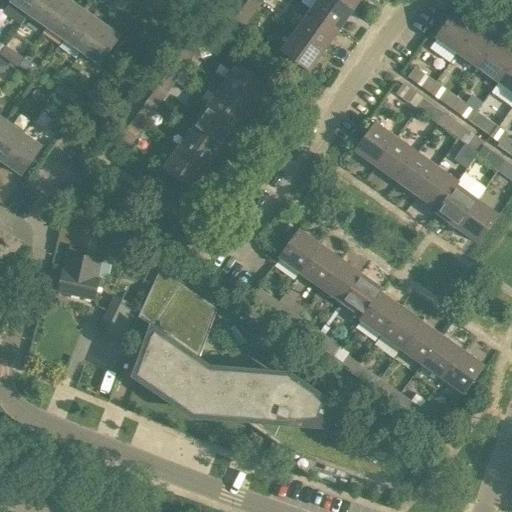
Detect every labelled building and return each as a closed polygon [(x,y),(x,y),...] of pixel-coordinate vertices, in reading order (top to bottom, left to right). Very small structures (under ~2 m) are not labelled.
[(10,0),(8,3),(27,16),(38,0),(10,0)] [(38,0),(27,16),(44,28),(64,0),(38,0)] [(67,0),(64,0),(44,28),(62,41),(83,11),(67,0)] [(122,0),(116,0),(116,1),(113,6),(122,13),(128,4),(122,0)] [(244,26),(259,5),(251,0),(247,0),(234,19),(244,26)] [(316,0),(309,11),(338,31),(353,10),(338,0),(316,0)] [(338,0),(353,10),(360,0),(338,0)] [(435,38),(444,45),(426,71),(437,79),(456,53),(476,25),(455,10),(435,38)] [(83,11),(62,41),(80,53),(100,23),(83,11)] [(294,31),(323,52),(338,31),(309,11),(294,31)] [(120,37),(100,23),(80,53),(99,66),(120,37)] [(476,25),(456,53),(477,68),(497,39),(476,25)] [(309,72),(323,52),(294,31),(280,51),(309,72)] [(194,35),(179,56),(189,63),(204,42),(194,35)] [(498,83),(511,63),(511,49),(497,39),(477,68),(498,83)] [(0,53),(0,54),(9,61),(14,53),(5,47),(0,53)] [(174,84),(189,63),(179,56),(164,77),(174,84)] [(25,58),(19,66),(30,74),(36,66),(25,58)] [(511,63),(498,83),(511,92),(511,63)] [(236,64),(221,86),(250,107),(265,85),(236,64)] [(407,78),(430,94),(437,85),(413,68),(410,74),(407,78)] [(159,104),(174,84),(164,77),(149,97),(159,104)] [(66,89),(59,84),(53,92),(61,97),(66,89)] [(395,95),(416,110),(423,100),(402,85),(399,90),(395,95)] [(437,85),(430,94),(452,110),(459,101),(437,85)] [(206,107),(235,128),(250,107),(221,86),(206,107)] [(144,125),(159,104),(149,97),(134,118),(144,125)] [(444,114),(423,100),(416,110),(437,124),(444,114)] [(459,101),(452,110),(475,127),(482,117),(459,101)] [(191,128),(220,149),(235,128),(206,107),(191,128)] [(437,124),(450,134),(457,124),(444,114),(437,124)] [(505,134),(482,117),(475,127),(490,138),(498,143),(503,137),(505,134)] [(129,146),(144,125),(134,118),(119,139),(129,146)] [(5,121),(0,128),(0,162),(2,164),(23,134),(5,121)] [(354,152),(376,167),(397,137),(375,122),(365,136),(354,152)] [(176,149),(205,169),(220,149),(191,128),(176,149)] [(42,147),(23,134),(2,164),(20,177),(42,147)] [(485,144),(471,134),(464,144),(478,154),(483,147),(485,144)] [(397,137),(376,167),(396,182),(418,152),(397,137)] [(511,157),(511,143),(503,137),(498,143),(496,147),(511,157)] [(190,190),(205,169),(176,149),(161,170),(190,190)] [(418,152),(396,182),(417,196),(438,166),(418,152)] [(504,162),(491,153),(484,163),(497,172),(504,162)] [(438,166),(417,196),(437,211),(456,185),(459,181),(438,166)] [(456,229),(477,200),(456,185),(437,211),(435,214),(456,229)] [(499,215),(477,200),(456,229),(478,244),(499,215)] [(85,257),(87,249),(81,247),(86,223),(62,218),(57,242),(69,245),(66,255),(57,292),(94,300),(98,279),(96,279),(100,260),(85,257)] [(278,258),(299,274),(320,245),(299,229),(278,258)] [(15,238),(6,231),(0,240),(9,247),(15,238)] [(320,245),(299,274),(320,289),(341,260),(320,245)] [(341,260),(320,289),(340,303),(361,274),(341,260)] [(217,309),(159,270),(138,317),(139,318),(140,316),(157,328),(150,338),(149,337),(148,339),(135,375),(192,415),(248,419),(264,431),(275,438),(294,451),(377,481),(394,482),(408,463),(411,465),(412,464),(366,432),(365,433),(367,434),(354,453),(341,448),(323,435),(332,409),(332,410),(333,409),(287,377),(208,370),(180,351),(183,346),(197,356),(214,309),(216,310),(217,309)] [(382,290),(361,274),(340,303),(361,318),(360,321),(380,293),(382,290)] [(272,313),(279,304),(257,288),(250,298),(272,313)] [(380,293),(360,321),(381,336),(401,308),(380,293)] [(285,296),(279,304),(272,313),(292,327),(298,317),(304,310),(285,296)] [(112,337),(128,306),(113,299),(98,330),(112,337)] [(401,308),(381,336),(402,352),(422,323),(401,308)] [(312,342),(319,332),(298,317),(292,327),(312,342)] [(422,323),(402,352),(422,366),(442,337),(422,323)] [(333,357),(340,347),(319,332),(312,342),(333,357)] [(442,337),(422,366),(442,381),(462,352),(442,337)] [(348,353),(340,347),(333,357),(341,363),(339,366),(352,375),(359,365),(346,356),(348,353)] [(483,367),(462,352),(442,381),(463,396),(483,367)] [(373,390),(380,380),(359,365),(352,375),(373,390)] [(393,404),(400,395),(380,380),(373,390),(393,404)] [(414,419),(421,409),(400,395),(393,404),(414,419)] [(435,434),(442,424),(421,409),(414,419),(435,434)]
